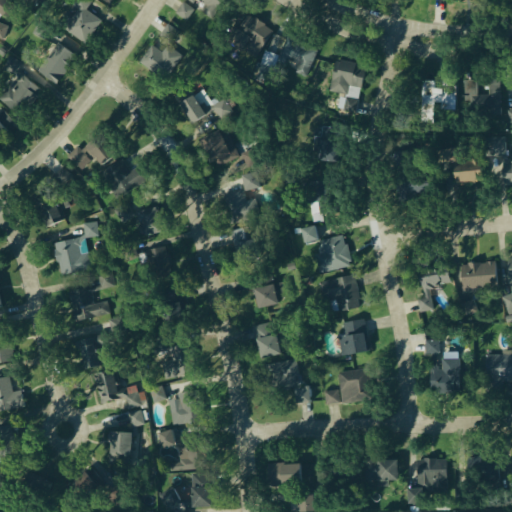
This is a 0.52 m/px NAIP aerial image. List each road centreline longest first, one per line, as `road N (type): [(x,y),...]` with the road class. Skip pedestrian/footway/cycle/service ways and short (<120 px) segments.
road 1 (residential): [(247,511),(237,402),(188,172),(167,136),(101,81)]
road 2 (residential): [(407,425),(369,169),(370,133),(400,29)]
road 3 (residential): [(242,433),(511,424)]
road 4 (residential): [(0,189),(55,142),(158,0)]
road 5 (residential): [(279,0),(394,50),(455,57),(511,51)]
road 6 (residential): [(0,202),(22,259),(55,413)]
road 7 (residential): [(511,32),(400,29),(321,0)]
road 8 (residential): [(511,225),(376,247)]
